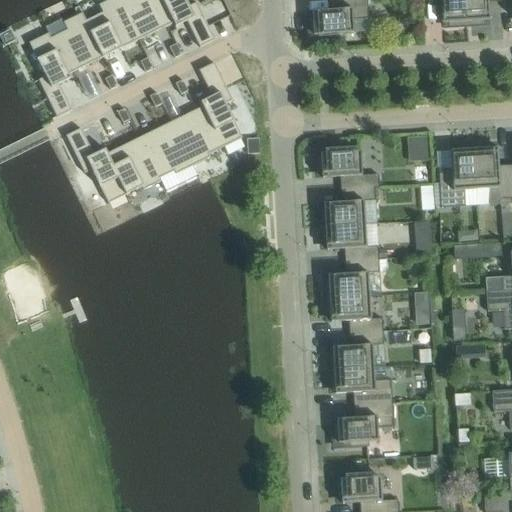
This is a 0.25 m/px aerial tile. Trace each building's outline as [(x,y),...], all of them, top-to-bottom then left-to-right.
[(86,23),(85,23),(103,60),(139,42),(117,0),(113,0),(99,7),(102,15),(86,23)] [(117,0),(139,42),(174,25),(161,0),(117,0)] [(161,0),(174,25),(176,29),(187,23),(200,50),(215,42),(196,4),(189,8),(185,0),(161,0)] [(367,0),(333,0),(334,12),(312,13),(312,19),(308,19),(309,37),(313,37),(313,38),(324,37),(325,41),(343,40),(342,36),(353,35),(353,22),(369,21),(367,0)] [(448,29),(466,28),(464,0),(427,0),(428,4),(441,3),(443,25),(448,25),(448,29)] [(464,0),(466,28),(485,27),(484,23),(490,22),(488,0),(464,0)] [(51,41),(50,41),(68,77),(69,77),(103,60),(85,23),(86,23),(82,15),(63,25),(67,32),(51,41)] [(48,36),(29,46),(37,62),(44,76),(46,79),(39,83),(57,120),(72,113),(59,86),(71,81),(69,77),(68,77),(50,41),(51,41),(48,36)] [(177,46),(169,49),(175,61),(182,57),(177,46)] [(148,60),(140,64),(146,75),(153,71),(148,60)] [(214,65),(199,73),(212,99),(201,105),(203,109),(223,150),(242,140),(234,124),(227,110),(225,107),(233,103),(214,65)] [(112,77),(105,81),(110,92),(118,89),(112,77)] [(183,82),(175,86),(181,97),(188,93),(183,82)] [(157,95),(150,99),(155,110),(162,106),(157,95)] [(203,109),(170,125),(192,169),(210,160),(208,157),(223,150),(203,109)] [(125,111),(117,114),(123,126),(130,122),(125,111)] [(170,125),(140,140),(162,184),(161,184),(166,193),(197,178),(192,169),(170,125)] [(81,131),(66,138),(84,176),(91,172),(93,175),(100,190),(100,189),(108,206),(127,197),(107,156),(108,156),(105,151),(94,157),(81,131)] [(428,162),(426,139),(407,140),(409,163),(428,162)] [(108,156),(107,156),(127,197),(141,190),(143,193),(161,184),(162,184),(140,140),(108,156)] [(492,146),(474,147),(476,192),(489,191),(490,207),(500,206),(500,202),(511,200),(511,191),(511,172),(499,172),(497,150),(492,150),(492,146)] [(476,192),(474,147),(455,148),(456,153),(451,153),(452,175),(439,176),(441,210),(465,209),(464,192),(476,192)] [(345,192),(374,190),(379,190),(378,176),(362,177),(361,154),(349,154),(349,150),(331,151),(332,155),(320,156),(320,157),(316,157),(317,175),(322,175),(322,180),(344,179),(345,192)] [(433,187),(420,188),(420,200),(433,199),(433,187)] [(319,211),(320,229),(365,226),(364,203),(375,203),(374,190),(345,192),(346,204),(323,205),(324,211),(319,211)] [(511,213),(501,215),(502,227),(511,226),(511,213)] [(349,251),(349,263),(379,262),(378,249),(366,249),(365,226),(320,229),(321,247),(326,247),(326,252),(349,251)] [(428,238),(414,239),(415,258),(429,257),(428,238)] [(511,279),(486,280),(486,293),(511,291),(511,254),(510,255),(511,279)] [(324,283),(325,301),(369,298),(368,275),(379,275),(379,262),(349,263),(350,276),(328,277),(328,283),(324,283)] [(511,291),(486,293),(487,314),(503,313),(504,332),(511,331),(511,291)] [(426,295),(414,296),(416,327),(428,327),(426,295)] [(353,323),(354,335),(383,334),(382,321),(371,321),(369,298),(325,301),(326,319),(330,319),(331,324),(353,323)] [(459,312),(449,313),(451,345),(465,344),(464,327),(459,328),(459,312)] [(328,355),(329,373),(374,370),(372,347),(384,346),(383,334),(354,335),(355,348),(332,349),(332,354),(328,355)] [(465,347),(455,348),(456,361),(465,360),(475,360),(474,347),(473,347),(465,347)] [(419,366),(431,365),(430,352),(419,352),(419,366)] [(357,395),(358,407),(392,405),(391,381),(375,382),(374,370),(329,373),(330,391),(335,391),(335,396),(357,395)] [(511,393),(492,394),(493,415),(509,414),(510,433),(511,432),(511,393)] [(394,429),(392,405),(358,407),(359,420),(336,421),(337,427),(332,427),(333,445),(338,444),(338,445),(349,445),(349,449),(367,448),(367,444),(378,443),(377,430),(394,429)] [(467,432),(458,432),(458,445),(468,445),(467,432)] [(509,478),(510,494),(511,493),(511,456),(508,457),(508,460),(496,461),(497,479),(509,478)] [(364,511),(398,511),(398,502),(382,503),(380,479),(369,480),(369,476),(351,477),(351,481),(340,482),(340,483),(336,483),(337,501),(341,500),(342,506),(364,505),(364,511)] [(511,511),(511,493),(510,494),(484,495),(484,511),(511,511)]
